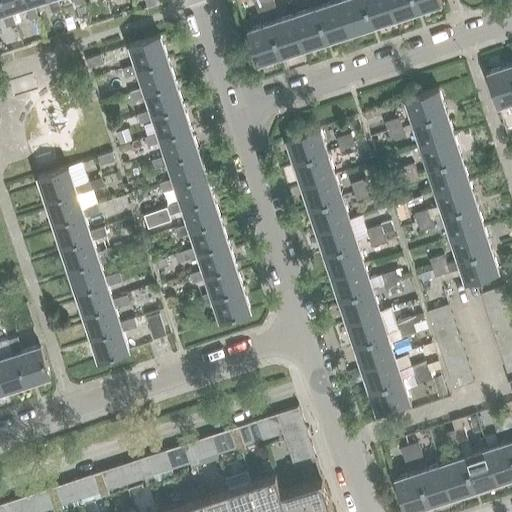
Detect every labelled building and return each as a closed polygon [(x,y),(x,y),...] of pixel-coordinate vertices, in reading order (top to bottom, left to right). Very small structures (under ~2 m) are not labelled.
[(11,24),(3,0),(0,0),(0,12),(3,12),(7,25),(11,24)] [(34,16),(28,0),(3,0),(11,24),(16,22),(12,9),(25,4),(29,18),(34,16)] [(56,9),(53,0),(28,0),(34,16),(39,15),(34,1),(38,0),(48,0),(52,10),(56,9)] [(79,2),(78,0),(53,0),(56,9),(62,7),(59,0),(73,0),(75,3),(79,2)] [(266,10),(262,0),(253,0),(257,12),(266,10)] [(275,7),(272,0),(262,0),(266,10),(275,7)] [(350,34),(339,0),(316,8),(328,42),(350,34)] [(373,27),(364,0),(339,0),(350,34),(373,27)] [(396,19),(389,0),(364,0),(373,27),(396,19)] [(419,11),(415,0),(389,0),(396,19),(419,11)] [(442,4),(440,0),(415,0),(419,11),(442,4)] [(293,15),(305,49),(328,42),(316,8),(293,15)] [(293,15),(270,23),(282,57),(305,49),(293,15)] [(43,38),(38,23),(26,27),(31,42),(43,38)] [(259,64),(282,57),(270,23),(248,30),(259,64)] [(168,57),(161,33),(129,43),(135,62),(122,66),(123,67),(137,63),(138,67),(168,57)] [(88,67),(89,67),(103,63),(100,54),(85,58),(88,67)] [(145,90),(176,80),(168,57),(138,67),(137,63),(123,67),(125,75),(138,71),(143,84),(130,88),(130,90),(144,86),(145,90)] [(511,99),(511,67),(511,63),(487,71),(498,104),(511,99)] [(153,112),(183,102),(176,80),(145,90),(144,86),(130,90),(130,91),(117,95),(119,102),(146,93),(150,106),(137,111),(138,113),(152,108),(153,112)] [(406,98),(414,122),(447,111),(439,87),(406,98)] [(160,135),(191,125),(183,102),(153,112),(152,108),(138,113),(140,119),(153,115),(158,129),(137,136),(138,138),(159,131),(160,135)] [(454,133),(447,111),(414,122),(421,144),(454,133)] [(386,130),(402,125),(399,116),(383,121),(386,130)] [(168,158),(198,148),(191,125),(160,135),(159,131),(138,138),(140,145),(161,138),(165,152),(152,156),(153,159),(167,154),(168,158)] [(402,125),(386,130),(389,139),(404,134),(402,125)] [(287,138),(294,161),(328,151),(320,127),(287,138)] [(116,132),(120,144),(131,140),(128,128),(116,132)] [(339,146),(353,141),(351,132),(336,137),(339,146)] [(462,156),(454,133),(421,144),(428,167),(462,156)] [(353,141),(339,146),(342,155),(356,150),(353,141)] [(176,181),(206,171),(198,148),(168,158),(167,154),(153,159),(155,166),(168,161),(173,174),(159,179),(160,181),(174,177),(176,181)] [(111,151),(97,155),(100,164),(114,159),(111,151)] [(335,173),(328,151),(294,161),(302,184),(335,173)] [(469,179),(462,156),(428,167),(436,190),(469,179)] [(399,167),(402,176),(416,171),(413,162),(399,167)] [(38,174),(46,197),(76,187),(90,181),(89,177),(75,182),(69,164),(38,174)] [(183,203),(213,193),(206,171),(176,181),(174,177),(160,181),(160,182),(153,184),(156,190),(176,183),(180,197),(167,202),(168,205),(168,204),(182,200),(183,203)] [(419,180),(416,171),(402,176),(405,184),(419,180)] [(342,196),(335,173),(302,184),(309,207),(342,196)] [(100,174),(89,177),(90,181),(92,186),(103,182),(100,174)] [(354,192),(369,187),(366,178),(351,183),(354,192)] [(476,201),(469,179),(436,190),(443,212),(476,201)] [(46,197),(53,220),(84,210),(83,206),(97,201),(96,199),(82,204),(78,191),(92,186),(90,181),(76,187),(46,197)] [(369,187),(354,192),(357,200),(371,196),(369,187)] [(191,226),(221,216),(213,193),(183,203),(182,200),(168,204),(168,205),(170,211),(183,207),(188,220),(174,224),(175,227),(189,222),(191,226)] [(317,229),(350,219),(342,196),(309,207),(317,229)] [(53,220),(61,243),(92,233),(90,229),(104,224),(104,222),(90,227),(85,213),(99,209),(97,201),(83,206),(84,210),(53,220)] [(484,224),(476,201),(443,212),(451,235),(484,224)] [(145,213),(149,226),(171,219),(167,206),(145,213)] [(415,213),(417,221),(432,217),(429,208),(415,213)] [(198,249),(229,239),(221,216),(191,226),(189,222),(175,227),(177,233),(191,229),(195,242),(181,247),(183,250),(197,245),(198,249)] [(434,225),(432,217),(417,221),(420,230),(434,225)] [(317,229),(324,252),(357,241),(350,219),(317,229)] [(392,220),(380,224),(382,232),(394,229),(392,220)] [(92,233),(61,243),(69,266),(99,255),(98,251),(112,247),(111,245),(97,250),(93,236),(107,231),(104,224),(90,229),(92,233)] [(366,228),(369,237),(382,232),(380,224),(366,228)] [(491,247),(484,224),(451,235),(458,258),(491,247)] [(385,241),(382,232),(369,237),(372,245),(385,241)] [(206,272),(236,262),(229,239),(198,249),(197,245),(183,250),(184,255),(198,251),(202,266),(189,270),(190,273),(204,268),(206,272)] [(364,264),(357,241),(324,252),(331,275),(364,264)] [(69,266),(76,289),(107,278),(106,274),(119,270),(119,267),(105,272),(100,258),(114,253),(112,247),(98,251),(99,255),(69,266)] [(499,270),(491,247),(458,258),(466,281),(499,270)] [(432,267),(445,262),(442,253),(429,258),(432,267)] [(163,256),(154,259),(157,269),(167,266),(163,256)] [(213,295),(244,284),(236,262),(206,272),(204,268),(190,273),(192,279),(205,274),(210,288),(196,293),(197,295),(212,291),(213,295)] [(448,271),(445,262),(432,267),(435,276),(448,271)] [(369,277),(364,264),(331,275),(339,298),(372,287),(371,285),(369,277)] [(384,282),(397,277),(395,269),(381,273),(384,282)] [(107,278),(76,289),(84,311),(114,301),(113,297),(127,293),(126,290),(112,295),(108,281),(122,276),(119,270),(106,274),(107,278)] [(381,273),(369,277),(371,285),(384,282),(381,273)] [(400,286),(397,277),(384,282),(386,290),(400,286)] [(197,295),(199,299),(199,302),(213,298),(220,318),(251,308),(244,284),(213,295),(212,291),(197,295)] [(507,295),(504,285),(481,292),(485,303),(507,295)] [(372,287),(339,298),(346,320),(379,310),(372,287)] [(84,311),(92,334),(122,324),(121,320),(134,316),(133,314),(120,318),(115,304),(129,299),(127,293),(113,297),(114,301),(84,311)] [(485,303),(488,313),(511,306),(507,295),(485,303)] [(450,313),(447,303),(426,310),(429,319),(450,313)] [(492,324),(511,317),(511,309),(511,306),(488,313),(492,324)] [(379,310),(346,320),(354,343),(387,332),(379,310)] [(165,334),(159,313),(147,317),(153,338),(165,334)] [(432,329),(454,322),(450,313),(429,319),(432,329)] [(399,328),(412,323),(410,315),(396,319),(399,328)] [(122,324),(92,334),(100,358),(130,348),(123,327),(137,323),(134,316),(121,320),(122,324)] [(511,317),(492,324),(495,335),(511,329),(511,317)] [(436,339),(457,332),(454,322),(432,329),(436,339)] [(415,332),(412,323),(399,328),(401,336),(415,332)] [(499,345),(511,340),(511,329),(495,335),(499,345)] [(387,332),(354,343),(361,366),(394,355),(387,332)] [(439,348),(460,341),(457,332),(436,339),(439,348)] [(27,382),(51,374),(40,343),(21,350),(17,335),(8,338),(13,353),(17,351),(27,382)] [(93,338),(66,347),(71,362),(98,353),(93,338)] [(511,340),(499,345),(502,356),(511,352),(511,340)] [(442,358),(463,351),(460,341),(439,348),(442,358)] [(0,375),(4,389),(27,382),(17,351),(13,353),(0,356),(0,375)] [(445,368),(466,361),(463,351),(442,358),(445,368)] [(506,367),(511,364),(511,352),(502,356),(506,367)] [(394,355),(361,366),(368,389),(401,378),(394,355)] [(414,374),(428,369),(425,361),(411,365),(414,374)] [(448,377),(469,370),(466,361),(445,368),(448,377)] [(430,378),(428,369),(414,374),(417,382),(430,378)] [(469,370),(448,377),(451,387),(473,380),(469,370)] [(432,376),(438,396),(447,393),(441,374),(432,376)] [(409,401),(401,378),(368,389),(376,412),(409,401)] [(276,413),(279,421),(300,414),(297,406),(276,413)] [(511,422),(508,411),(499,414),(504,427),(511,424),(511,422)] [(279,421),(284,436),(305,429),(300,414),(279,421)] [(495,430),(504,427),(499,414),(490,417),(495,430)] [(229,428),(233,441),(242,438),(238,425),(229,428)] [(464,426),(455,429),(459,443),(468,440),(464,426)] [(284,436),(289,451),(310,444),(305,429),(284,436)] [(451,446),(459,443),(455,429),(446,432),(451,446)] [(246,449),(242,438),(233,441),(237,452),(246,449)] [(183,443),(187,456),(197,453),(193,440),(183,443)] [(511,449),(509,440),(486,448),(497,481),(511,476),(511,449)] [(417,441),(408,444),(413,458),(422,455),(417,441)] [(289,451),(294,467),(315,460),(310,444),(289,451)] [(404,460),(413,458),(408,444),(400,447),(404,460)] [(486,448),(463,455),(474,488),(497,481),(486,448)] [(201,464),(197,453),(187,456),(191,467),(201,464)] [(137,458),(142,471),(151,467),(147,455),(137,458)] [(451,496),(474,488),(463,455),(440,463),(451,496)] [(451,496),(440,463),(417,470),(428,503),(451,496)] [(155,479),(151,467),(142,471),(145,482),(155,479)] [(247,469),(224,476),(228,488),(236,511),(261,511),(251,480),(247,469)] [(92,473),(96,486),(106,482),(101,470),(92,473)] [(428,503),(417,470),(394,478),(404,511),(428,503)] [(275,472),(251,480),(261,511),(286,511),(280,491),(281,490),(275,472)] [(281,490),(280,491),(286,511),(297,511),(330,501),(322,477),(321,477),(281,490)] [(109,494),(106,482),(96,486),(100,497),(109,494)] [(46,488),(50,501),(59,497),(55,485),(46,488)] [(202,485),(179,493),(183,503),(185,511),(210,511),(205,495),(202,485)] [(236,511),(228,488),(205,495),(210,511),(236,511)] [(54,511),(63,509),(59,497),(50,501),(53,511),(54,511)] [(0,503),(2,511),(13,511),(9,500),(0,503)] [(333,511),(330,501),(297,511),(333,511)] [(185,511),(183,503),(160,510),(160,511),(185,511)]
